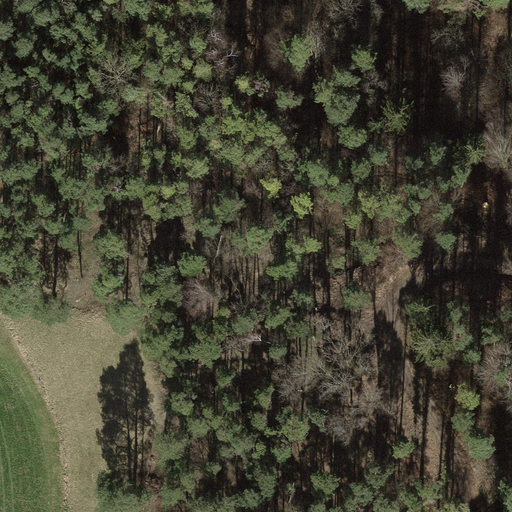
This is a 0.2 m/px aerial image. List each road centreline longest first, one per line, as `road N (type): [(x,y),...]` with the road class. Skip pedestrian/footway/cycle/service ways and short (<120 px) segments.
road 1 (track): [(468,511),(467,489),(399,366),(397,315),(420,279),(481,264),(511,270)]
road 2 (track): [(57,511),(54,442),(38,392),(0,324)]
